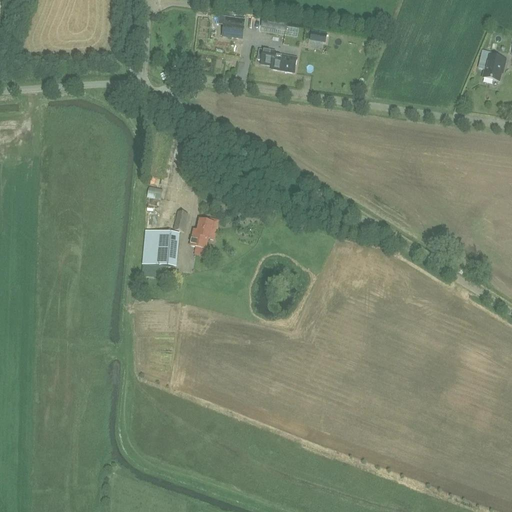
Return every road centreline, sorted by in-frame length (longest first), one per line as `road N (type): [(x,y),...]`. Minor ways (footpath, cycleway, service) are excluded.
road 1 (unclassified): [(511,312),(164,97)]
road 2 (unclassified): [(450,118),(189,77),(164,97)]
road 3 (unclassified): [(164,97),(116,84),(0,92)]
